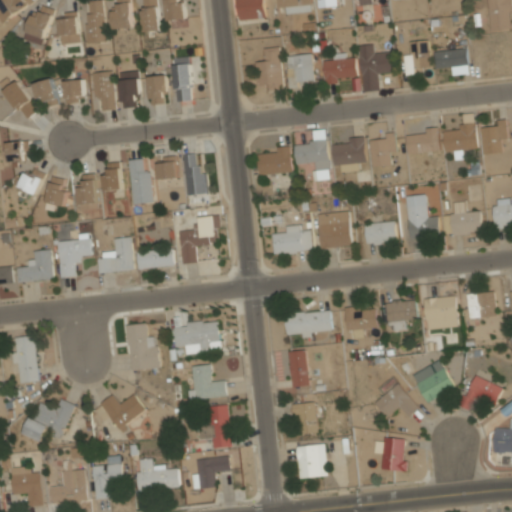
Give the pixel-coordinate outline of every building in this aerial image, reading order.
[(0,0),(0,4),(8,18),(34,3),(32,0),(0,0)] [(104,0),(87,0),(89,42),(106,42),(104,0)] [(132,0),(118,0),(119,10),(114,10),(114,28),(134,27),(132,0)] [(142,0),(145,31),(161,29),(158,0),(142,0)] [(166,0),(167,19),(186,19),(186,1),(180,1),(180,0),(166,0)] [(237,0),(239,18),(265,17),(264,0),(237,0)] [(278,0),(279,11),(311,11),(310,0),(278,0)] [(338,5),(337,0),(318,0),(319,8),(338,5)] [(511,0),(488,0),(489,28),(511,27),(511,0)] [(39,17),(33,14),(27,31),(46,38),(56,9),(43,5),(39,17)] [(80,42),(79,11),(61,12),(62,43),(80,42)] [(404,52),(405,73),(415,73),(415,65),(431,64),(430,39),(410,40),(411,51),(404,52)] [(359,44),(363,90),(381,88),(379,73),(394,71),(391,50),(374,52),(373,43),(359,44)] [(258,89),(283,88),(281,46),(264,47),(265,58),(257,59),(258,89)] [(449,74),(469,73),(467,47),(435,49),(436,66),(448,66),(449,74)] [(285,55),(289,86),(315,82),(311,52),(285,55)] [(324,59),(324,80),(356,80),(356,54),(333,54),(333,59),(324,59)] [(174,57),(177,101),(193,100),(191,56),(174,57)] [(102,97),(103,109),(116,109),(115,82),(111,82),(110,71),(94,72),(95,98),(102,97)] [(150,76),(151,104),(166,103),(165,94),(169,93),(168,75),(150,76)] [(138,107),(138,98),(141,97),(140,78),(122,79),(123,107),(138,107)] [(44,97),(46,107),(59,104),(53,79),(34,83),(37,98),(44,97)] [(84,79),(65,80),(66,101),(85,100),(84,79)] [(35,114),(29,102),(31,101),(20,81),(7,88),(24,119),(35,114)] [(445,149),(456,148),(457,157),(466,156),(465,147),(477,146),(475,113),(464,113),(465,125),(444,127),(445,149)] [(503,150),(502,141),(510,140),(506,118),(479,122),(484,153),(503,150)] [(441,150),(439,127),(406,130),(408,153),(441,150)] [(391,153),(396,153),(396,134),(370,134),(370,166),(391,166),(391,153)] [(333,141),(334,165),(366,164),(365,140),(333,141)] [(9,161),(25,161),(25,141),(8,142),(9,161)] [(294,143),(296,164),(315,163),(316,179),(329,178),(327,141),(294,143)] [(258,151),(259,175),(292,172),(290,149),(258,151)] [(184,154),(188,195),(207,193),(204,165),(198,165),(196,153),(184,154)] [(158,159),(160,179),(179,177),(177,156),(158,159)] [(134,204),(154,202),(151,171),(145,171),(144,158),(129,159),(134,204)] [(122,189),(122,162),(108,162),(108,174),(104,174),(105,189),(122,189)] [(32,174),(26,172),(19,187),(37,194),(46,173),(34,168),(32,174)] [(83,174),(83,187),(79,187),(80,210),(98,209),(96,173),(83,174)] [(65,179),(53,176),(46,202),(65,206),(69,191),(63,189),(65,179)] [(493,224),(511,224),(511,198),(493,198),(493,224)] [(483,230),(480,209),(466,211),(465,201),(456,202),(457,210),(450,211),(453,234),(483,230)] [(407,205),(411,237),(441,234),(438,212),(427,213),(426,203),(407,205)] [(317,212),(320,247),(352,245),(349,210),(317,212)] [(182,263),(198,262),(196,245),(216,243),(215,228),(221,227),(220,215),(198,216),(199,229),(180,230),(182,263)] [(367,244),(398,240),(395,219),(364,223),(367,244)] [(313,250),(311,230),(301,231),(300,223),(283,225),(284,234),(273,235),(275,254),(313,250)] [(59,240),(61,277),(76,276),(75,262),(82,262),(82,255),(92,255),(91,233),(79,233),(80,239),(59,240)] [(99,272),(134,270),(133,237),(115,238),(116,257),(98,258),(99,272)] [(140,269),(175,264),(173,246),(137,252),(140,269)] [(19,282),(55,278),(51,248),(34,251),(36,259),(29,260),(29,266),(17,267),(19,282)] [(0,283),(15,282),(13,265),(0,266),(0,283)] [(469,317),(496,315),(494,291),(468,292),(469,317)] [(426,328),(458,325),(456,295),(424,297),(426,328)] [(407,328),(406,318),(416,318),(415,298),(386,300),(388,329),(407,328)] [(345,305),(346,329),(357,329),(377,328),(375,304),(345,305)] [(331,309),(285,312),(287,335),(333,332),(331,309)] [(173,321),(175,343),(198,342),(198,352),(211,351),(210,340),(220,339),(219,319),(173,321)] [(127,324),(131,369),(158,366),(153,321),(127,324)] [(38,380),(36,335),(14,335),(15,381),(38,380)] [(293,387),(310,385),(306,348),(289,350),(293,387)] [(425,400),(454,388),(442,360),(413,372),(425,400)] [(226,395),(224,379),(212,380),(211,363),(191,365),(193,388),(188,389),(189,399),(226,395)] [(466,397),(495,408),(503,386),(475,375),(466,397)] [(404,408),(407,414),(416,410),(404,383),(376,396),(385,416),(404,408)] [(122,433),(131,427),(127,421),(145,409),(134,392),(121,401),(115,392),(101,402),(122,433)] [(60,437),(75,404),(62,398),(57,408),(38,399),(23,432),(41,441),(45,430),(60,437)] [(296,433),(318,430),(315,400),(292,403),(296,433)] [(233,445),(228,403),(209,405),(211,425),(198,426),(199,438),(212,436),(213,447),(233,445)] [(511,419),(510,429),(495,428),(494,452),(511,452),(511,419)] [(383,436),(383,469),(406,469),(406,436),(383,436)] [(300,477),(328,474),(324,442),(296,445),(300,477)] [(95,498),(114,495),(112,477),(123,476),(121,455),(103,457),(104,465),(92,466),(95,498)] [(230,472),(229,455),(193,458),(196,487),(216,485),(214,473),(230,472)] [(179,467),(154,467),(154,458),(137,458),(137,489),(180,488),(179,467)] [(42,473),(31,472),(31,466),(11,465),(10,494),(30,495),(30,504),(41,504),(42,473)] [(84,467),(64,470),(65,484),(49,486),(51,504),(88,500),(84,467)]
